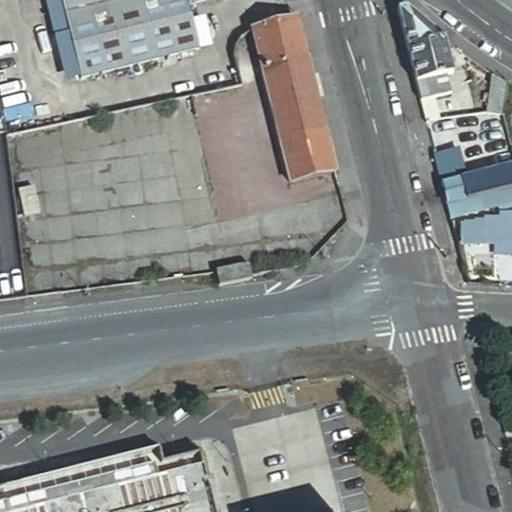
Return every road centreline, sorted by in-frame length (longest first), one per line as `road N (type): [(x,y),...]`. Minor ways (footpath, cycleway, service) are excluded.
road 1 (unclassified): [(419,301),(0,355)]
road 2 (unclassified): [(345,0),(419,301)]
road 3 (unclassified): [(419,301),(471,511)]
